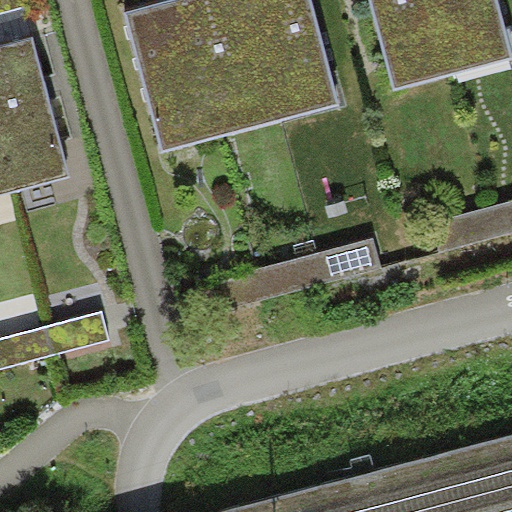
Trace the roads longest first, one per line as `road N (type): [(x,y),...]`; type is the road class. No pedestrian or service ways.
road 1 (residential): [(138,511),(146,430),(180,401),(511,317)]
road 2 (track): [(146,430),(91,413),(0,481)]
